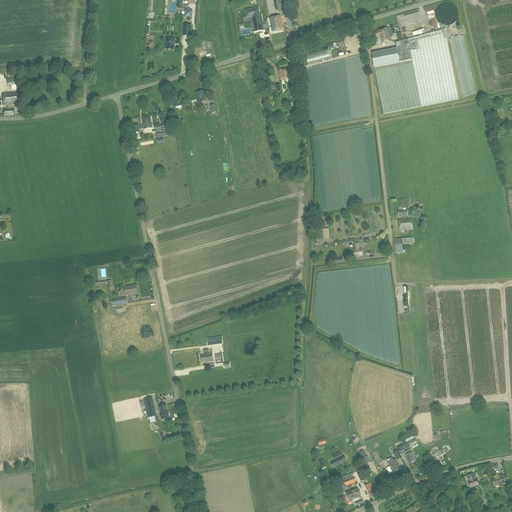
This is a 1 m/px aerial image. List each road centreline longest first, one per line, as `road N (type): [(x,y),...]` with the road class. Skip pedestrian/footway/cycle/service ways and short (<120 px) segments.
road 1 (unclassified): [(201,511),(116,93)]
road 2 (unclassified): [(363,21),(116,93)]
road 3 (track): [(395,284),(376,123)]
road 4 (unclassified): [(511,457),(449,470),(372,505)]
